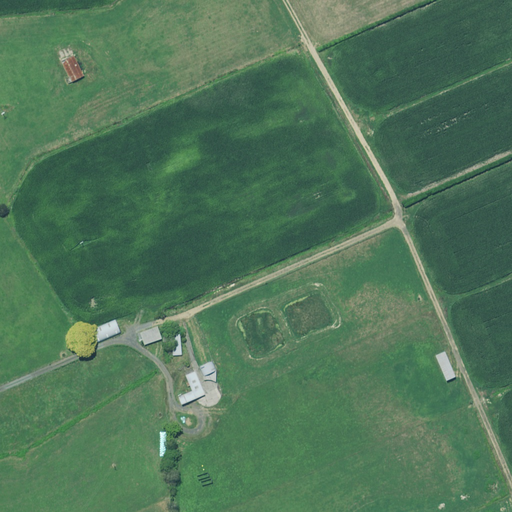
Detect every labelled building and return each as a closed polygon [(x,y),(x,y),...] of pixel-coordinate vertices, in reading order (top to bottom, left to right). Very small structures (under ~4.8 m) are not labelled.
[(84,77),(75,57),(63,63),(73,83),(84,77)] [(121,333),(116,321),(93,331),(98,343),(121,333)] [(162,339),(158,327),(141,333),(145,345),(162,339)] [(182,355),(180,331),(171,332),(173,356),(182,355)] [(456,377),(445,352),(436,356),(447,381),(456,377)] [(204,376),(216,371),(213,362),(200,368),(204,376)] [(206,395),(196,372),(186,376),(193,391),(179,397),(182,405),(206,395)]
